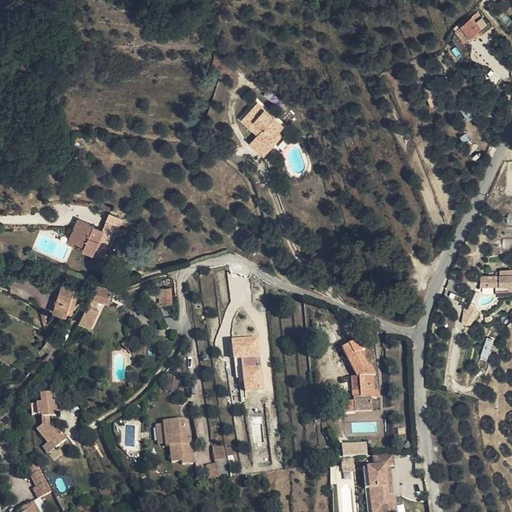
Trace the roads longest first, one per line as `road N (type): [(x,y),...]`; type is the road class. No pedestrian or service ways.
road 1 (unclassified): [(438,511),(417,335),(511,120)]
road 2 (track): [(94,427),(144,391),(183,330)]
